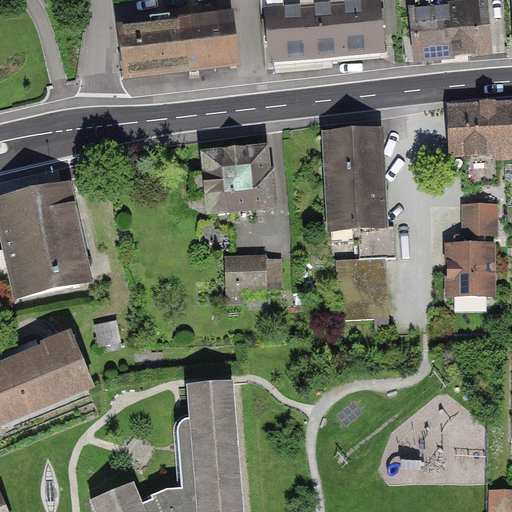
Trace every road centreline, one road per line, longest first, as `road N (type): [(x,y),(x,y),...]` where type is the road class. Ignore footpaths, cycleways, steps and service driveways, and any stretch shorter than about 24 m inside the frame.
road 1 (primary): [(105,126),(511,82)]
road 2 (residential): [(98,0),(105,126)]
